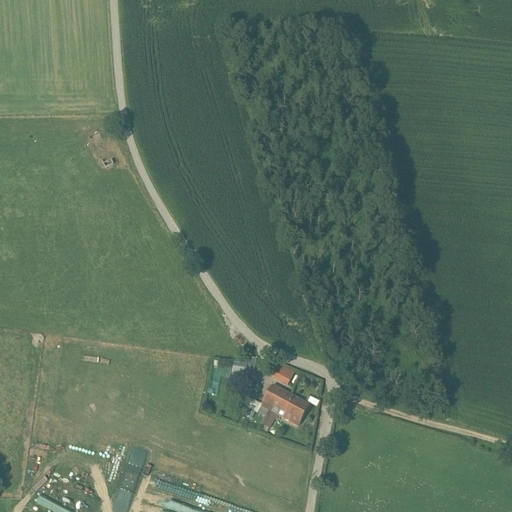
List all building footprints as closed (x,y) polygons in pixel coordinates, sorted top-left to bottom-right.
[(294,375),(277,366),(270,377),(288,387),(294,375)] [(310,407),(273,387),(261,408),(298,428),(310,407)] [(249,409),(259,413),(262,404),(253,400),(249,409)] [(273,423),(265,419),(262,425),(270,429),(273,423)] [(126,470),(139,471),(140,460),(127,460),(126,470)] [(136,492),(131,511),(134,511),(194,511),(195,509),(136,492)]
